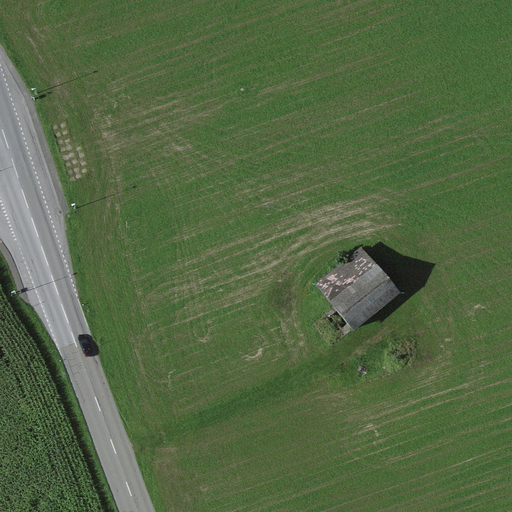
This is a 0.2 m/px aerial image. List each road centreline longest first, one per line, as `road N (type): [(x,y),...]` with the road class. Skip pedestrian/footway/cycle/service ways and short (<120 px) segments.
road 1 (primary): [(16,172),(136,511)]
road 2 (track): [(114,452),(337,356)]
